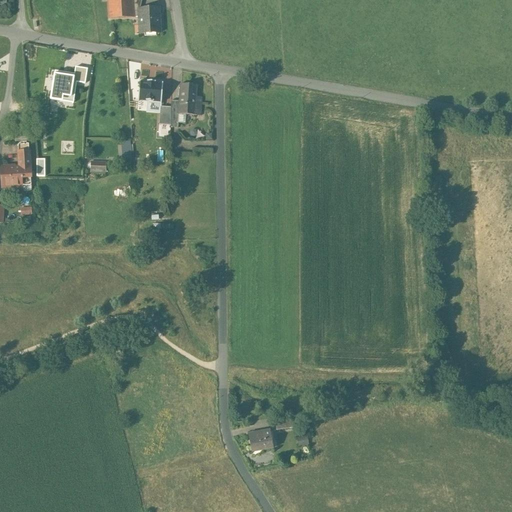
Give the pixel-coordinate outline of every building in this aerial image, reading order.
[(110,0),(111,19),(134,18),(132,0),(110,0)] [(158,8),(138,10),(140,35),(160,34),(158,8)] [(53,74),(49,100),(62,102),(63,97),(70,98),(74,77),(53,74)] [(160,84),(140,82),(139,99),(141,99),(141,113),(158,114),(159,100),(160,84)] [(197,86),(180,85),(179,102),(178,115),(201,116),(202,98),(196,98),(197,86)] [(179,102),(171,101),(171,128),(178,128),(178,124),(178,115),(179,102)] [(29,144),(18,145),(20,168),(21,168),(30,168),(29,144)] [(44,160),(36,160),(36,171),(44,171),(45,171),(44,160)] [(106,164),(91,164),(90,173),(106,173),(106,164)] [(20,168),(9,169),(9,168),(1,168),(2,188),(21,186),(21,168),(20,168)] [(30,168),(21,168),(21,186),(22,186),(31,185),(30,168)] [(292,421),(275,424),(277,431),(294,428),(292,421)] [(269,431),(248,435),(251,452),(272,448),(269,431)]
